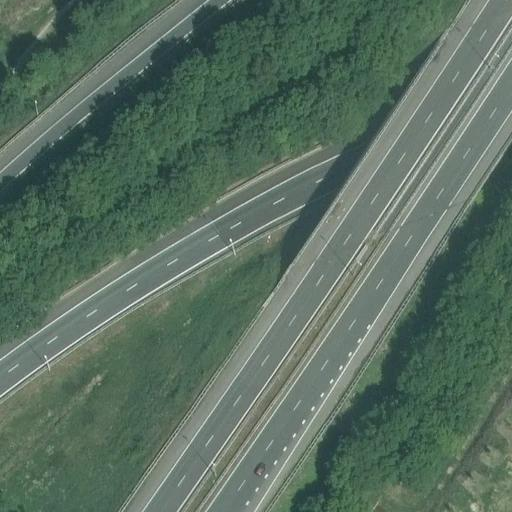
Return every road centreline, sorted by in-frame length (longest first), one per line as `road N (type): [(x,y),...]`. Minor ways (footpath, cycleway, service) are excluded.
road 1 (motorway): [(507,0),(154,511)]
road 2 (motorway): [(511,101),(353,166),(178,256),(0,383)]
road 3 (motorway): [(226,511),(511,87)]
road 4 (motorway): [(221,0),(0,184)]
